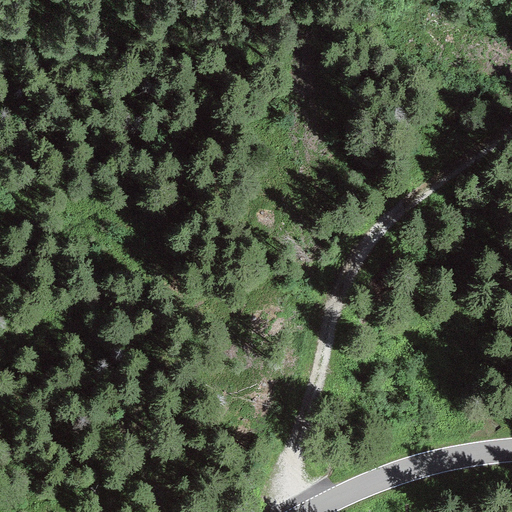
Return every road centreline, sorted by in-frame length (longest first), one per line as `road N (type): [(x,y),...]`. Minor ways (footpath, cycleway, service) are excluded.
road 1 (track): [(288,511),(331,320),(351,274),(403,205),(511,130)]
road 2 (tertiary): [(511,449),(389,475),(310,511)]
